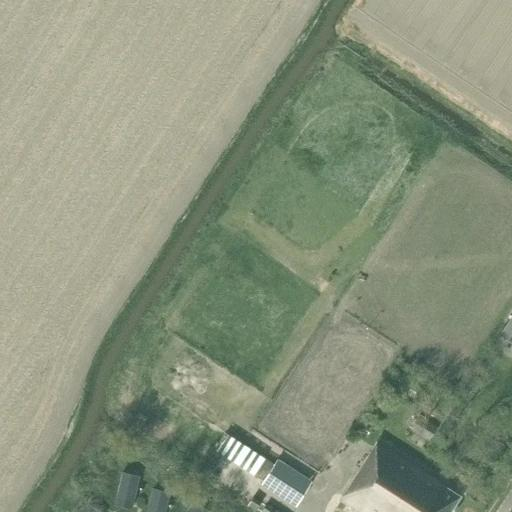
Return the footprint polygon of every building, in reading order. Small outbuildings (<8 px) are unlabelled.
[(511,320),(502,334),(511,340),(511,320)] [(419,416),(411,429),(431,441),(439,428),(419,416)] [(450,511),(460,497),(445,487),(448,482),(380,438),(341,500),(360,511),(450,511)] [(262,484),(296,506),(312,482),(277,460),(262,484)] [(134,501),(140,476),(123,472),(117,498),(134,501)] [(153,489),(147,511),(165,511),(170,493),(153,489)] [(207,511),(208,511),(193,501),(186,511),(207,511)]
